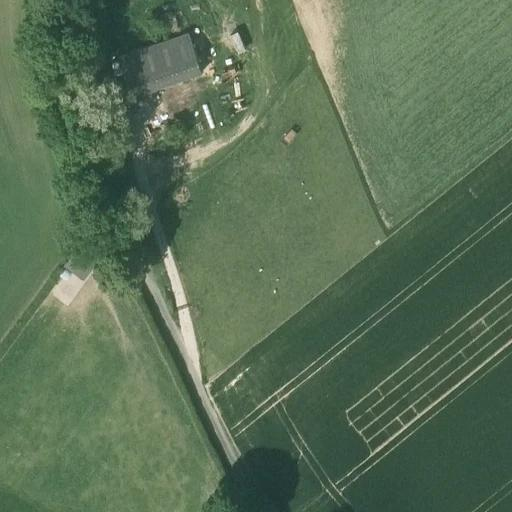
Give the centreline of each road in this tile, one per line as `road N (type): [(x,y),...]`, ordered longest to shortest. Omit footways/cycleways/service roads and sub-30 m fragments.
road 1 (unclassified): [(257,511),(148,281),(73,91),(59,0)]
road 2 (track): [(189,370),(183,310),(135,150),(149,99)]
